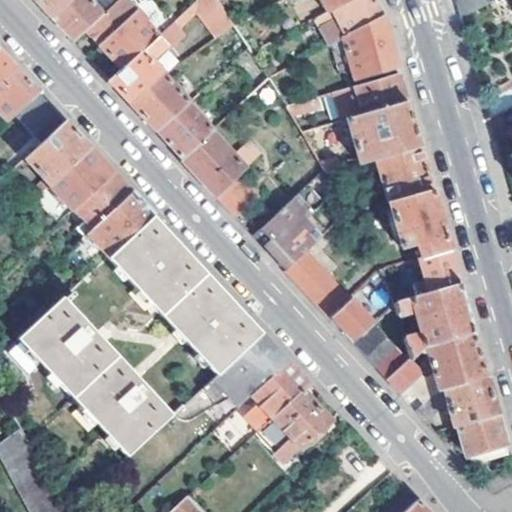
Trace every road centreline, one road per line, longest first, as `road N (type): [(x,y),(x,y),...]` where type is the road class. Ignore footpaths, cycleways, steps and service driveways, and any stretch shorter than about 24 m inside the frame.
road 1 (residential): [(0,8),(464,511)]
road 2 (tertiary): [(511,346),(405,0)]
